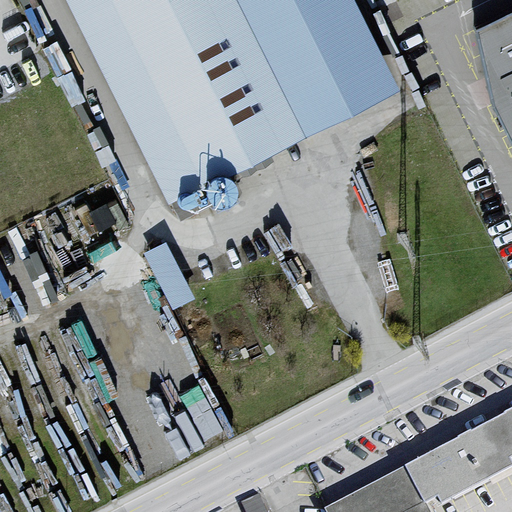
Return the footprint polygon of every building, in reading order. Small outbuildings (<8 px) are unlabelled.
[(400,84),(357,0),(72,0),(174,198),(400,84)] [(511,1),(475,21),(491,101),(511,144),(511,1)] [(168,238),(144,249),(171,306),(195,295),(168,238)] [(511,412),(409,464),(429,504),(439,499),(445,503),(511,469),(511,412)] [(409,464),(327,507),(329,511),(432,511),(429,504),(409,464)] [(268,511),(260,493),(243,500),(247,511),(268,511)]
